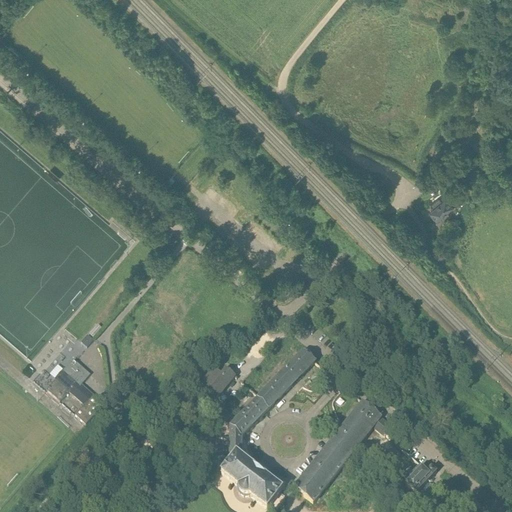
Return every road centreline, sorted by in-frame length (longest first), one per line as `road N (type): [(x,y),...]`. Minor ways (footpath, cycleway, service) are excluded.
road 1 (unclassified): [(281,319),(408,196),(396,180),(295,117),(282,95),(289,65),(343,0)]
road 2 (unclassified): [(505,511),(281,319)]
road 3 (residential): [(189,238),(0,76)]
road 4 (track): [(401,201),(470,302),(511,337)]
road 5 (unclassified): [(281,319),(189,238)]
